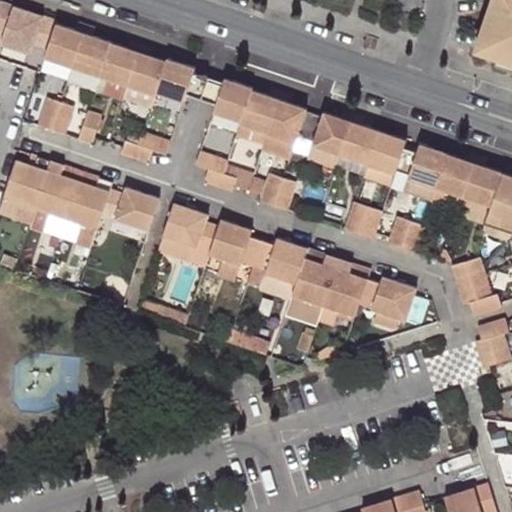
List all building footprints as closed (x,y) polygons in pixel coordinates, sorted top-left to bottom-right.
[(0,0),(0,30),(10,2),(3,0),(0,0)] [(511,0),(491,0),(477,47),(511,59),(511,0)] [(0,40),(26,50),(29,41),(40,12),(10,2),(0,30),(0,31),(0,40)] [(29,41),(45,46),(54,20),(54,17),(40,12),(29,41)] [(77,19),(74,26),(81,29),(84,21),(77,19)] [(45,46),(42,52),(70,62),(81,29),(74,26),(54,20),(45,46)] [(93,24),(84,21),(81,29),(90,32),(93,24)] [(81,29),(70,62),(97,71),(108,38),(90,32),(81,29)] [(127,45),(108,38),(97,71),(104,74),(124,80),(135,47),(127,45)] [(130,38),(127,45),(135,47),(138,41),(130,38)] [(149,45),(138,41),(135,47),(147,52),(149,45)] [(151,89),(152,88),(162,57),(147,52),(135,47),(124,80),(151,89)] [(164,55),(162,57),(152,88),(180,98),(183,90),(190,69),(192,63),(164,55)] [(183,90),(198,96),(205,74),(190,69),(183,90)] [(124,80),(104,74),(99,90),(119,96),(120,94),(124,80)] [(198,96),(211,100),(219,79),(205,74),(198,96)] [(211,100),(208,109),(236,118),(247,85),(248,83),(220,74),(219,79),(211,100)] [(147,104),(151,89),(124,80),(120,94),(147,104)] [(236,118),(235,122),(262,131),(275,95),(265,92),(247,85),(236,118)] [(267,85),(265,92),(275,95),(277,88),(267,85)] [(288,92),(277,88),(275,95),(286,99),(288,92)] [(35,121),(47,126),(57,98),(45,94),(35,121)] [(290,140),(292,133),(301,108),(302,105),(286,99),(275,95),(262,131),(290,140)] [(60,130),(70,103),(57,98),(47,126),(60,130)] [(91,134),(98,112),(85,107),(75,136),(89,141),(91,134)] [(317,113),(301,108),(292,133),(309,139),(317,113)] [(309,139),(308,142),(335,150),(347,118),(338,116),(319,108),(317,113),(309,139)] [(340,108),(338,116),(347,118),(349,111),(340,108)] [(360,115),(349,111),(347,118),(358,121),(360,115)] [(347,118),(335,150),(347,155),(363,159),(374,127),(358,121),(347,118)] [(138,127),(125,122),(121,136),(134,140),(138,127)] [(235,122),(231,133),(258,143),(262,131),(235,122)] [(162,150),(167,136),(138,127),(134,140),(148,145),(162,150)] [(374,127),(363,159),(390,170),(392,166),(399,146),(401,137),(374,127)] [(286,153),(290,140),(262,131),(258,143),(258,144),(286,153)] [(134,140),(121,136),(119,143),(117,150),(144,159),(148,145),(134,140)] [(392,166),(403,170),(402,174),(430,183),(441,150),(415,141),(412,150),(410,149),(399,146),(392,166)] [(335,150),(308,142),(303,157),(330,166),(335,150)] [(191,161),(203,165),(218,171),(221,161),(223,157),(195,148),(191,161)] [(461,149),(459,157),(469,160),(471,152),(461,149)] [(441,150),(430,183),(457,193),(469,160),(459,157),(441,150)] [(481,155),(471,152),(469,160),(479,163),(481,155)] [(13,156),(0,192),(0,193),(32,204),(48,159),(34,154),(31,162),(13,156)] [(358,174),(363,159),(347,155),(342,169),(358,174)] [(61,214),(74,177),(55,170),(58,162),(48,159),(32,204),(61,214)] [(386,184),(390,170),(363,159),(358,174),(386,184)] [(469,160),(457,193),(486,202),(497,171),(479,163),(469,160)] [(231,175),(229,182),(243,187),(246,178),(249,170),(221,161),(218,171),(231,175)] [(229,182),(231,175),(218,171),(203,165),(199,179),(227,188),(229,182)] [(486,202),(481,215),(511,225),(511,175),(497,171),(486,202)] [(265,172),(261,184),(258,192),(256,199),(269,203),(278,176),(265,172)] [(61,214),(77,219),(92,224),(97,210),(106,186),(108,179),(93,174),(90,183),(74,177),(61,214)] [(430,183),(402,174),(397,190),(425,199),(430,183)] [(282,201),(289,180),(278,176),(269,203),(281,207),(282,201)] [(243,187),(258,192),(261,184),(246,178),(243,187)] [(119,190),(106,186),(97,210),(144,226),(154,195),(121,184),(119,190)] [(340,227),(352,232),(361,203),(349,199),(341,222),(340,227)] [(169,200),(152,250),(199,265),(203,252),(214,223),(201,218),(203,211),(169,200)] [(367,237),(369,230),(377,209),(361,203),(352,232),(367,237)] [(54,236),(61,214),(32,204),(24,226),(54,236)] [(382,241),(395,247),(404,218),(392,213),(384,236),(382,241)] [(500,238),(511,225),(481,215),(476,230),(500,238)] [(203,252),(216,256),(233,262),(234,257),(247,262),(255,238),(244,233),(247,226),(216,216),(214,223),(203,252)] [(417,222),(404,218),(395,247),(407,251),(409,245),(417,222)] [(92,224),(77,219),(70,242),(85,247),(92,224)] [(268,242),(255,238),(247,262),(259,266),(258,269),(290,280),(299,255),(302,245),(271,235),(268,242)] [(443,248),(438,247),(434,259),(435,260),(446,256),(443,248)] [(302,297),(317,301),(333,256),(317,251),(314,260),(299,255),(290,280),(286,291),(302,297)] [(480,267),(476,254),(448,263),(452,276),(480,267)] [(228,278),(233,262),(216,256),(211,273),(228,278)] [(346,260),(333,256),(317,301),(334,307),(349,312),(353,300),(361,276),(343,270),(346,260)] [(484,281),(481,269),(480,267),(452,276),(457,290),(484,281)] [(290,280),(258,269),(252,286),(284,297),(286,291),(290,280)] [(353,300),(370,305),(391,313),(400,316),(409,292),(411,285),(375,273),(374,280),(361,276),(353,300)] [(488,293),(484,281),(457,290),(461,302),(468,299),(488,293)] [(498,298),(496,290),(488,293),(468,299),(472,312),(500,303),(498,298)] [(312,317),(317,301),(302,297),(297,312),(312,317)] [(329,322),(334,307),(317,301),(312,317),(329,322)] [(150,313),(163,317),(166,306),(154,302),(150,313)] [(387,325),(391,313),(370,305),(365,317),(387,325)] [(181,311),(166,306),(163,317),(177,323),(181,311)] [(507,329),(505,320),(503,314),(476,323),(479,337),(502,330),(507,329)] [(309,325),(300,323),(298,329),(307,331),(309,325)] [(301,349),(307,331),(298,329),(292,346),(301,349)] [(506,343),(502,330),(479,337),(475,338),(479,352),(506,343)] [(248,347),(259,351),(263,339),(253,335),(248,347)] [(508,350),(506,343),(479,352),(482,363),(487,361),(509,355),(508,350)] [(450,511),(498,511),(489,483),(445,496),(450,511)] [(420,490),(405,494),(410,511),(426,511),(424,503),(420,490)] [(361,508),(362,511),(410,511),(405,494),(361,508)]
